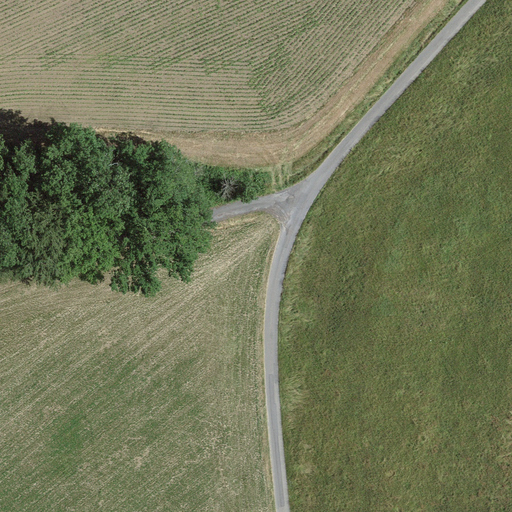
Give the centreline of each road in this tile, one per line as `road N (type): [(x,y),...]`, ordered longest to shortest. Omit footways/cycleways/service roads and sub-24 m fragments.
road 1 (unclassified): [(301,207),(282,256),(262,361),(275,511)]
road 2 (unclassified): [(0,260),(268,206),(301,207)]
road 3 (unclassified): [(471,0),(301,207)]
